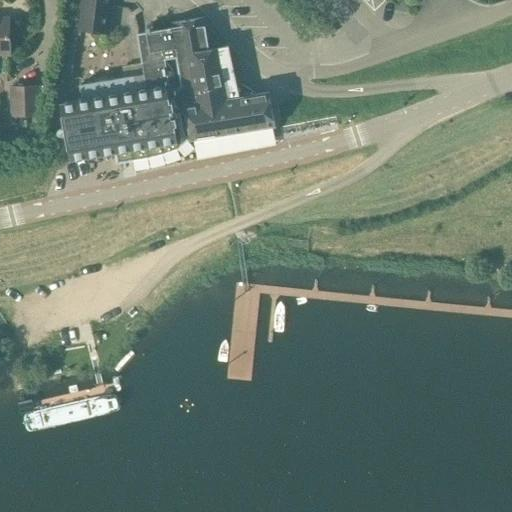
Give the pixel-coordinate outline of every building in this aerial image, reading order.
[(114,0),(81,0),(78,28),(110,33),(114,0)] [(211,49),(206,17),(173,22),(174,25),(174,27),(139,33),(145,74),(81,85),(84,99),(63,103),(72,159),(120,151),(121,153),(130,152),(130,149),(132,149),(133,160),(149,157),(164,153),(178,148),(189,139),(275,125),(270,92),(257,94),(237,80),(230,48),(229,45),(227,46),(211,49)] [(0,53),(11,53),(9,20),(0,19),(0,53)] [(40,114),(38,86),(12,87),(13,115),(40,114)] [(125,406),(115,368),(101,372),(98,360),(93,361),(96,373),(14,394),(23,431),(125,406)]
